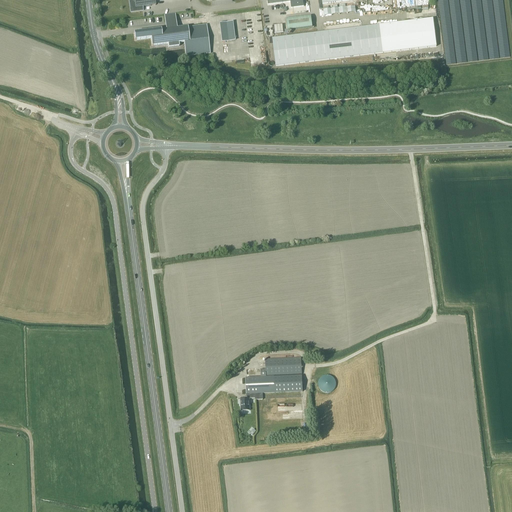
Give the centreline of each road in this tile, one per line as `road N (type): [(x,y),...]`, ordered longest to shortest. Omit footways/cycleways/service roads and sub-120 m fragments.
road 1 (unclassified): [(154,511),(114,206),(100,181),(71,160),(76,129)]
road 2 (unclassified): [(165,145),(511,145)]
road 3 (primary): [(169,511),(126,195)]
road 4 (unclassified): [(143,222),(182,511)]
